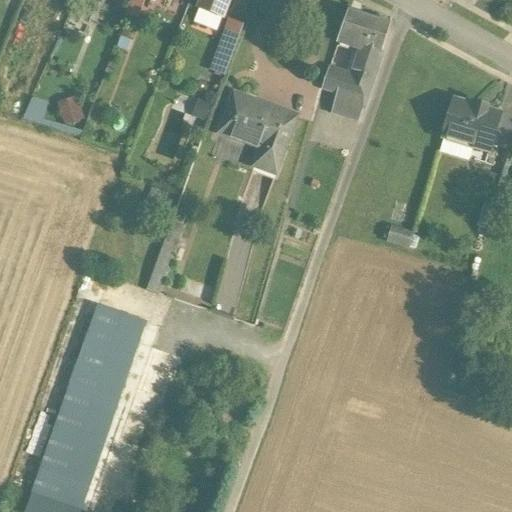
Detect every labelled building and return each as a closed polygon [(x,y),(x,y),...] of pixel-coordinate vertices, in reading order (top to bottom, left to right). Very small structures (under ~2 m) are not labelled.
[(145,0),(131,0),(130,4),(142,9),(145,0)] [(202,0),(198,11),(223,21),(231,0),(202,0)] [(389,28),(348,15),(338,44),(361,52),(354,73),(373,80),(389,28)] [(230,24),(212,72),(225,77),(243,28),(230,24)] [(353,76),(329,68),(323,88),(337,93),(338,93),(335,101),(363,110),(365,102),(373,80),(354,73),(353,76)] [(297,119),(234,95),(218,136),(260,151),(254,166),(276,175),(297,119)] [(63,126),(83,121),(77,97),(57,102),(63,126)] [(30,99),(24,120),(41,125),(47,104),(30,99)] [(196,101),(191,117),(206,121),(211,106),(196,101)] [(363,110),(335,101),(332,115),(359,123),(363,110)] [(473,110),(454,104),(444,138),(489,151),(491,144),(499,118),(486,114),(487,110),(474,106),(473,110)] [(511,121),(499,118),(491,144),(511,150),(511,121)] [(408,249),(413,234),(390,227),(385,242),(408,249)] [(189,244),(165,236),(146,291),(170,299),(189,244)] [(156,328),(101,309),(51,448),(98,465),(107,467),(156,328)] [(80,511),(98,465),(51,448),(31,503),(55,511),(80,511)]
